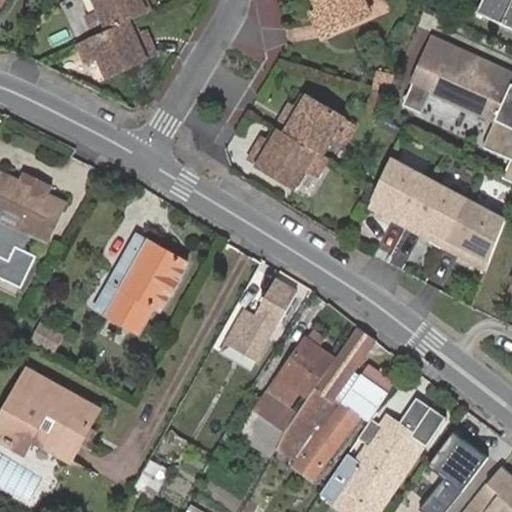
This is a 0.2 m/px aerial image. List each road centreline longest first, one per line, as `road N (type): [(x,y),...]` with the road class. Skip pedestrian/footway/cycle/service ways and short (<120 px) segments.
road 1 (tertiary): [(511,411),(347,283),(144,159)]
road 2 (residential): [(144,159),(234,0)]
road 3 (tertiary): [(144,159),(0,88)]
